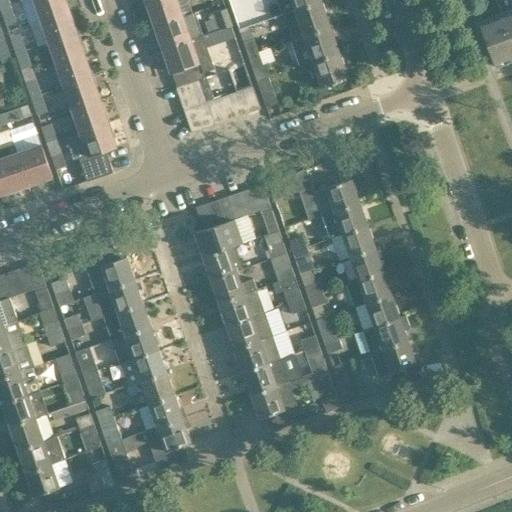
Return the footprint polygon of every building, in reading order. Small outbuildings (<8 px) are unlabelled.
[(0,0),(0,6),(1,9),(11,5),(9,0),(0,0)] [(70,10),(66,0),(35,0),(42,20),(70,10)] [(184,15),(178,0),(147,0),(156,25),(184,15)] [(277,0),(282,14),(283,13),(320,0),(277,0)] [(331,25),(321,0),(320,0),(283,13),(292,39),(331,25)] [(16,20),(11,5),(1,9),(6,23),(16,20)] [(217,18),(206,21),(210,32),(220,28),(233,24),(227,7),(215,12),(217,18)] [(78,33),(70,10),(42,20),(50,42),(78,33)] [(184,15),(156,25),(164,48),(203,34),(195,12),(184,15)] [(511,13),(501,17),(511,45),(511,13)] [(511,45),(501,17),(480,25),(494,62),(511,55),(511,45)] [(292,39),(290,39),(299,65),(313,60),(340,51),(331,25),(292,39)] [(10,36),(16,54),(27,51),(20,33),(10,36)] [(86,56),(78,33),(50,42),(58,65),(86,56)] [(203,34),(164,48),(172,71),(177,87),(200,79),(206,77),(204,72),(215,68),(203,34)] [(260,50),(255,36),(244,40),(249,54),(260,50)] [(12,60),(6,43),(0,44),(0,59),(1,64),(12,60)] [(264,63),(260,50),(249,54),(258,79),(269,75),(273,74),(269,61),(264,63)] [(32,65),(27,51),(16,54),(22,69),(32,65)] [(349,77),(340,51),(313,60),(322,87),(349,77)] [(93,78),(86,56),(58,65),(66,88),(93,78)] [(278,102),(270,80),(269,75),(258,79),(267,106),(278,102)] [(36,78),(26,82),(32,98),(42,95),(36,78)] [(101,101),(93,78),(66,88),(74,111),(101,101)] [(204,90),(200,79),(177,87),(181,98),(204,90)] [(260,108),(253,86),(241,90),(249,112),(260,108)] [(208,101),(204,90),(181,98),(185,109),(196,105),(208,101)] [(249,112),(241,90),(230,93),(238,116),(249,112)] [(238,116),(230,93),(219,97),(227,120),(238,116)] [(47,111),(42,95),(32,98),(38,114),(47,111)] [(227,120),(219,97),(208,101),(215,124),(227,120)] [(109,124),(101,101),(74,111),(82,133),(109,124)] [(215,124),(208,101),(196,105),(204,128),(215,124)] [(28,104),(4,113),(7,123),(31,114),(28,104)] [(204,128),(196,105),(185,109),(193,132),(204,128)] [(42,127),(48,145),(58,141),(52,124),(42,127)] [(82,133),(67,138),(75,160),(80,158),(89,155),(89,156),(106,150),(117,146),(109,124),(82,133)] [(29,184),(18,152),(14,140),(0,144),(0,177),(5,193),(29,184)] [(63,156),(58,141),(48,145),(53,159),(63,156)] [(53,176),(42,144),(18,152),(29,184),(53,176)] [(114,172),(106,150),(89,156),(89,155),(80,158),(88,181),(114,172)] [(308,169),(270,182),(276,200),(314,186),(308,169)] [(360,202),(351,178),(327,187),(315,191),(323,214),(335,210),(360,202)] [(271,207),(263,184),(252,188),(260,211),(261,210),(271,207)] [(260,211),(252,188),(240,192),(248,214),(260,211)] [(248,214),(240,192),(230,196),(237,218),(248,214)] [(237,218),(230,196),(218,200),(226,222),(236,219),(237,218)] [(244,242),(236,219),(226,222),(218,200),(196,207),(204,229),(195,232),(203,256),(236,245),(244,242)] [(368,225),(360,202),(323,214),(330,236),(343,231),(343,233),(368,225)] [(279,230),(271,207),(261,210),(269,233),(279,230)] [(376,248),(368,225),(343,233),(351,256),(376,248)] [(287,253),(284,243),(279,230),(269,233),(265,235),(273,258),(287,253)] [(304,236),(290,241),(293,251),(307,246),(304,236)] [(118,260),(111,237),(80,248),(96,293),(135,280),(127,256),(118,260)] [(244,267),(236,245),(203,256),(211,279),(238,270),(244,267)] [(311,255),(307,246),(293,251),(296,261),(311,255)] [(384,271),(376,248),(351,256),(359,279),(384,271)] [(295,276),(291,263),(287,253),(273,258),(281,280),(281,281),(295,276)] [(46,284),(38,262),(27,266),(34,288),(46,284)] [(34,288),(27,266),(16,270),(24,292),(34,288)] [(24,292),(16,270),(5,274),(13,296),(24,292)] [(219,302),(257,289),(254,279),(242,283),(238,270),(211,279),(219,302)] [(392,294),(384,271),(359,279),(346,284),(354,307),(367,302),(392,294)] [(13,296),(5,274),(0,275),(0,295),(1,300),(10,297),(13,296)] [(303,298),(300,289),(295,276),(281,281),(281,280),(273,283),(277,292),(284,290),(289,303),(303,298)] [(51,282),(55,293),(70,288),(66,277),(51,282)] [(143,303),(135,280),(96,293),(104,316),(143,303)] [(320,282),(305,287),(309,296),(323,291),(320,282)] [(265,312),(257,289),(219,302),(227,325),(265,312)] [(327,301),(323,291),(309,296),(312,306),(327,301)] [(400,317),(392,294),(367,302),(375,325),(400,317)] [(18,320),(10,297),(1,300),(0,295),(0,326),(4,325),(18,320)] [(307,308),(303,298),(289,303),(292,313),(307,308)] [(143,303),(104,316),(109,331),(116,328),(119,336),(151,325),(143,303)] [(273,335),(265,312),(227,325),(235,348),(273,335)] [(79,314),(64,319),(68,329),(82,324),(79,314)] [(383,348),(408,340),(404,330),(407,329),(409,326),(405,315),(400,317),(375,325),(375,326),(363,330),(371,353),(383,348)] [(0,352),(26,343),(18,320),(4,325),(0,326),(0,352)] [(59,321),(44,325),(48,336),(62,331),(59,321)] [(86,334),(82,324),(68,329),(71,339),(86,334)] [(159,348),(151,325),(112,339),(120,362),(121,362),(121,361),(159,348)] [(336,328),(321,333),(325,342),(339,337),(336,328)] [(66,341),(62,331),(48,336),(51,346),(66,341)] [(281,357),(273,335),(235,348),(243,370),(281,357)] [(316,335),(301,339),(305,349),(319,344),(316,335)] [(343,347),(339,337),(325,342),(328,352),(343,347)] [(416,363),(408,340),(383,348),(371,353),(379,376),(416,363)] [(0,377),(33,367),(34,366),(26,343),(0,352),(0,377)] [(319,344),(305,349),(312,373),(327,367),(319,344)] [(167,371),(159,348),(121,361),(121,362),(129,385),(141,381),(141,380),(167,371)] [(289,381),(281,357),(243,370),(251,394),(277,385),(289,381)] [(95,359),(80,364),(84,375),(98,370),(95,359)] [(75,366),(60,371),(64,382),(78,377),(75,366)] [(41,390),(33,367),(0,377),(0,394),(3,403),(28,394),(41,390)] [(327,367),(312,373),(320,396),(325,411),(340,405),(335,390),(331,380),(327,367)] [(92,397),(107,392),(98,370),(84,375),(92,397)] [(175,394),(167,371),(141,380),(141,381),(142,380),(150,403),(175,394)] [(355,383),(353,377),(352,373),(337,378),(340,388),(355,383)] [(82,386),(78,377),(64,382),(67,391),(82,386)] [(285,407),(277,385),(251,394),(260,417),(262,416),(263,420),(269,418),(273,430),(297,421),(292,405),(285,407)] [(36,417),(32,407),(28,394),(3,403),(11,426),(36,417)] [(183,417),(175,394),(150,403),(158,425),(158,426),(183,417)] [(51,412),(54,420),(88,409),(85,400),(51,412)] [(111,406),(96,411),(100,421),(114,416),(111,406)] [(91,413),(76,417),(80,428),(94,423),(91,413)] [(118,426),(114,416),(100,421),(103,431),(118,426)] [(44,440),(36,417),(11,426),(19,449),(44,440)] [(145,429),(107,442),(115,467),(130,462),(126,450),(138,442),(148,439),(152,450),(159,469),(189,459),(183,443),(191,441),(183,417),(158,426),(158,425),(145,429)] [(102,445),(98,433),(94,423),(80,428),(87,450),(102,445)] [(58,435),(44,440),(19,449),(27,472),(52,463),(66,458),(58,435)] [(115,484),(107,458),(92,463),(95,473),(86,476),(91,492),(115,484)] [(134,460),(130,462),(115,467),(121,482),(140,476),(134,460)] [(60,486),(52,463),(27,472),(35,495),(60,486)]
